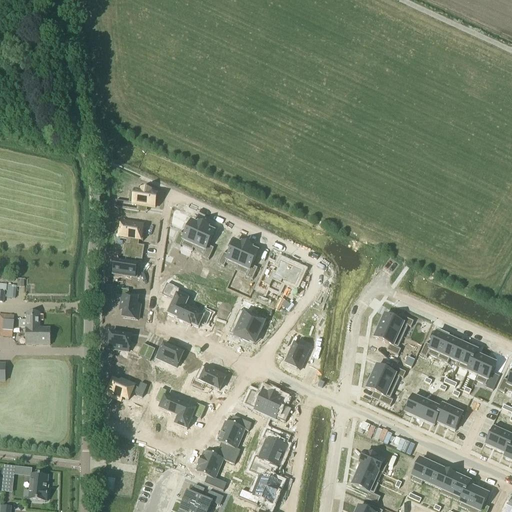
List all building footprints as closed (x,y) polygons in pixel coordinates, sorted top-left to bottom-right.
[(131,176),(128,182),(135,186),(138,180),(131,176)] [(116,202),(114,210),(139,213),(140,207),(147,208),(155,209),(155,207),(157,199),(156,199),(157,196),(151,195),(151,194),(141,192),(141,194),(131,192),(129,204),(116,202)] [(148,218),(147,225),(153,226),(152,231),(158,232),(160,220),(148,218)] [(121,227),(119,239),(129,240),(129,245),(138,247),(139,242),(143,243),(145,231),(142,230),(143,227),(129,225),(124,224),(121,223),(121,227)] [(179,234),(174,246),(181,249),(181,247),(192,252),(193,250),(203,227),(198,225),(198,226),(192,223),(185,237),(179,234)] [(203,227),(193,250),(204,255),(202,259),(209,261),(214,250),(208,247),(214,233),(208,230),(209,229),(203,227)] [(168,229),(167,236),(173,239),(176,232),(168,229)] [(223,254),(217,265),(224,268),(226,265),(236,269),(237,270),(247,247),(242,244),(241,245),(235,243),(229,257),(223,254)] [(125,245),(124,252),(143,255),(145,248),(138,247),(129,245),(125,245)] [(236,269),(235,272),(246,277),(246,278),(252,281),(258,270),(252,267),(258,253),(252,250),(252,249),(247,247),(237,270),(236,269)] [(124,252),(123,259),(126,260),(136,261),(142,262),(143,255),(124,252)] [(115,262),(113,275),(137,279),(139,266),(136,266),(136,261),(126,260),(126,264),(115,262)] [(266,268),(255,292),(263,295),(265,291),(276,296),(281,286),(282,286),(282,285),(285,287),(285,288),(294,292),(295,290),(296,290),(302,275),(302,274),(293,269),(291,272),(288,271),(289,268),(280,264),(280,265),(279,265),(274,277),(271,276),(273,272),(266,268)] [(167,285),(162,297),(174,302),(167,316),(178,321),(179,321),(187,302),(188,303),(190,297),(179,292),(180,291),(167,285)] [(7,286),(7,292),(6,298),(16,299),(17,287),(7,286)] [(116,290),(115,297),(122,298),(120,312),(124,312),(122,320),(138,322),(139,313),(136,313),(137,307),(138,300),(128,299),(129,292),(116,290)] [(239,313),(234,324),(258,334),(258,335),(259,335),(265,324),(255,319),(251,317),(250,317),(255,307),(243,301),(238,312),(239,313)] [(178,321),(178,323),(191,328),(191,327),(198,330),(201,324),(207,327),(212,315),(205,312),(206,311),(188,303),(187,302),(179,321),(178,321)] [(19,329),(25,330),(40,329),(40,314),(26,314),(26,322),(19,322),(19,329)] [(0,315),(0,326),(13,328),(14,317),(0,315)] [(384,317),(379,328),(403,339),(408,328),(411,329),(414,323),(402,318),(399,324),(384,317)] [(229,334),(226,341),(237,346),(240,340),(241,340),(240,340),(245,342),(253,346),(258,335),(258,334),(234,324),(230,334),(229,334)] [(0,326),(0,336),(12,338),(13,328),(0,326)] [(379,328),(374,340),(389,347),(386,353),(398,358),(401,351),(398,350),(403,339),(379,328)] [(25,330),(25,346),(50,346),(50,329),(40,329),(25,330)] [(425,345),(420,356),(426,359),(428,356),(437,361),(447,339),(448,339),(448,338),(437,333),(431,348),(425,345)] [(107,348),(107,350),(110,351),(114,351),(129,353),(131,338),(109,335),(108,347),(107,348)] [(289,358),(285,366),(296,371),(298,371),(300,372),(301,370),(303,366),(309,352),(305,351),(306,349),(296,344),(298,340),(291,337),(286,349),(292,351),(289,358)] [(447,339),(437,361),(448,365),(450,361),(449,361),(457,343),(448,339),(447,339)] [(457,343),(449,361),(450,361),(459,365),(467,348),(457,343)] [(143,346),(138,357),(144,360),(149,349),(143,346)] [(163,346),(157,361),(177,370),(183,355),(163,346)] [(459,365),(457,368),(467,373),(475,356),(476,356),(477,353),(467,348),(459,365)] [(149,349),(144,360),(150,363),(155,351),(149,349)] [(467,373),(477,378),(485,361),(476,356),(475,356),(467,373)] [(477,378),(475,382),(486,387),(495,365),(485,361),(477,378)] [(194,380),(191,386),(202,392),(205,386),(212,389),(219,393),(224,382),(225,380),(226,379),(223,377),(219,375),(206,369),(206,370),(202,368),(196,381),(194,380)] [(376,368),(371,379),(395,390),(400,379),(403,380),(406,374),(394,369),(392,375),(376,368)] [(492,375),(488,382),(496,385),(499,378),(492,375)] [(503,380),(498,392),(504,395),(506,392),(511,394),(511,375),(509,383),(503,380)] [(371,379),(366,391),(373,394),(381,398),(379,403),(390,409),(393,402),(390,401),(395,390),(371,379)] [(113,382),(107,397),(115,400),(116,397),(122,399),(128,402),(132,394),(136,395),(136,396),(142,399),(147,387),(141,385),(138,390),(134,388),(134,387),(121,382),(120,385),(113,382)] [(161,390),(156,402),(162,405),(159,411),(178,419),(179,419),(185,405),(173,400),(172,402),(164,399),(167,393),(161,390)] [(250,395),(244,408),(254,412),(254,413),(264,418),(273,398),(268,396),(263,394),(260,399),(250,395)] [(404,394),(401,399),(408,403),(411,397),(404,394)] [(273,398),(264,418),(274,423),(275,422),(285,426),(291,413),(281,408),(283,403),(278,401),(278,400),(273,398)] [(413,398),(405,415),(415,420),(423,402),(422,402),(413,398)] [(423,402),(415,420),(424,424),(433,404),(423,400),(422,402),(423,402)] [(433,404),(424,424),(434,428),(435,425),(442,409),(433,404)] [(178,419),(175,426),(187,432),(193,418),(201,421),(205,409),(197,406),(195,409),(185,405),(179,419),(178,419)] [(442,409),(435,425),(445,429),(453,409),(444,405),(442,409)] [(453,409),(445,429),(454,433),(464,413),(453,408),(453,409)] [(226,423),(221,433),(241,442),(245,432),(248,433),(252,426),(233,418),(232,418),(230,425),(228,424),(226,423)] [(363,424),(360,429),(368,433),(370,427),(363,424)] [(496,426),(486,447),(496,452),(504,435),(506,430),(496,426)] [(267,441),(263,451),(282,459),(287,448),(284,447),(283,447),(285,440),(266,432),(263,440),(267,441)] [(221,433),(217,444),(219,445),(221,445),(218,451),(237,459),(240,452),(237,451),(241,442),(221,433)] [(504,435),(496,452),(506,456),(506,457),(511,443),(511,438),(504,435)] [(201,458),(199,463),(219,471),(223,462),(234,467),(237,459),(218,451),(216,458),(212,456),(204,453),(202,458),(201,458)] [(255,459),(252,466),(271,474),(274,468),(276,468),(278,469),(282,459),(263,451),(259,460),(255,459)] [(360,466),(359,466),(360,467),(361,467),(382,476),(383,477),(388,466),(377,461),(378,460),(367,456),(365,455),(361,462),(360,466)] [(420,461),(410,482),(421,487),(423,483),(422,483),(430,466),(420,461)] [(197,468),(195,474),(203,477),(207,479),(204,485),(223,493),(226,486),(215,481),(219,471),(199,463),(197,468)] [(252,466),(249,473),(260,478),(256,487),(277,495),(279,490),(278,490),(281,485),(273,482),(269,480),(271,474),(252,466)] [(430,466),(422,483),(423,483),(432,488),(440,470),(430,466)] [(12,468),(5,467),(3,483),(11,484),(12,468)] [(361,467),(357,476),(377,486),(378,485),(382,476),(361,467)] [(23,469),(22,476),(31,477),(29,501),(45,503),(45,502),(47,503),(48,491),(46,491),(48,477),(31,476),(32,470),(23,469)] [(440,470),(432,488),(441,492),(442,492),(450,475),(445,472),(445,473),(440,470)] [(441,492),(440,495),(450,500),(460,479),(454,477),(455,477),(450,475),(442,492),(441,492)] [(357,476),(352,487),(368,495),(366,501),(377,506),(380,499),(374,496),(379,486),(378,485),(377,486),(357,476)] [(460,479),(450,500),(460,504),(468,487),(468,488),(470,484),(460,479)] [(195,487),(192,495),(200,498),(201,499),(205,491),(195,487)] [(241,492),(238,499),(257,507),(260,501),(264,503),(272,506),(274,500),(274,501),(277,495),(256,487),(252,497),(241,492)] [(460,504),(458,508),(467,511),(468,511),(478,492),(468,488),(468,487),(460,504)] [(488,511),(489,510),(483,507),(488,497),(478,492),(468,511),(488,511)] [(187,493),(183,503),(195,509),(200,498),(192,495),(187,493)] [(209,493),(205,501),(212,504),(220,507),(223,499),(209,493)] [(200,498),(195,509),(203,511),(208,511),(212,504),(205,501),(201,499),(200,498)] [(183,503),(179,511),(193,511),(195,509),(183,503)]
